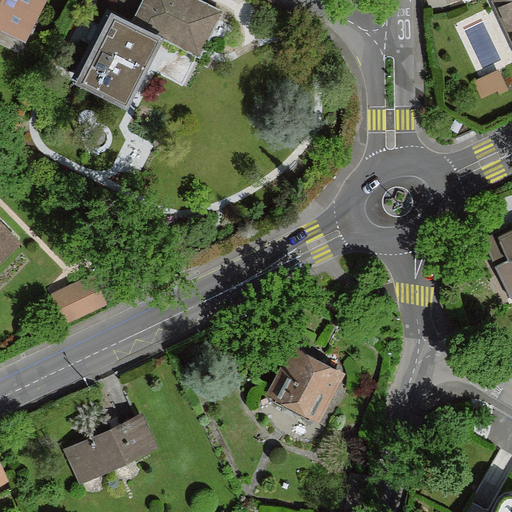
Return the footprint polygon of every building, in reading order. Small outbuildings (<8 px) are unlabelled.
[(0,0),(0,20),(10,25),(19,8),(31,14),(38,0),(0,0)] [(175,0),(147,0),(134,25),(159,37),(161,32),(201,53),(221,12),(197,0),(178,0),(178,1),(175,0)] [(511,0),(493,0),(511,38),(511,0)] [(134,25),(111,12),(77,75),(103,89),(109,76),(134,88),(159,37),(134,25)] [(479,75),(485,92),(510,84),(504,66),(479,75)] [(0,222),(0,259),(19,242),(0,222)] [(511,226),(483,240),(511,301),(511,300),(511,226)] [(95,276),(56,295),(67,321),(106,302),(95,276)] [(303,361),(293,355),(273,391),(276,393),(316,415),(318,416),(342,373),(306,354),(303,361)] [(316,415),(276,393),(273,399),(313,421),(316,415)] [(140,417),(71,450),(84,478),(153,445),(140,417)] [(0,461),(0,483),(8,479),(0,461)] [(511,511),(511,489),(509,490),(502,492),(499,496),(491,511),(511,511)] [(360,511),(362,505),(348,503),(346,511),(360,511)]
